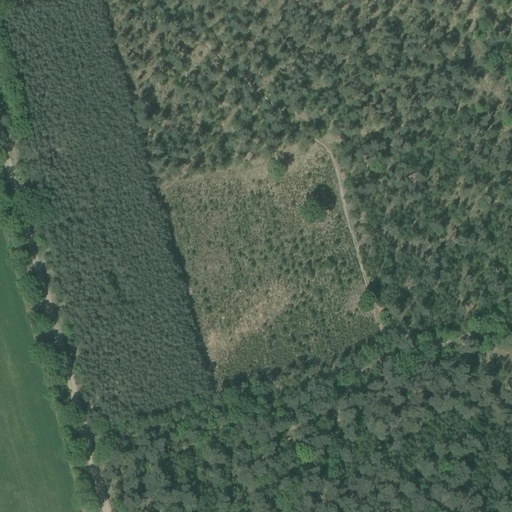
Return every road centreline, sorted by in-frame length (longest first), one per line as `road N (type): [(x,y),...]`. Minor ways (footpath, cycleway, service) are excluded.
road 1 (track): [(0,133),(107,511)]
road 2 (track): [(390,358),(153,428)]
road 3 (track): [(511,325),(390,358)]
